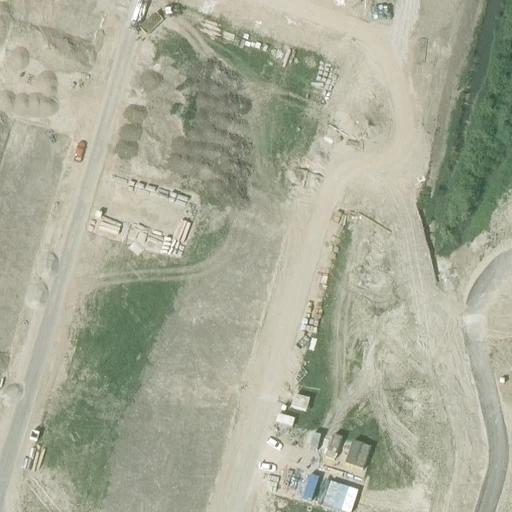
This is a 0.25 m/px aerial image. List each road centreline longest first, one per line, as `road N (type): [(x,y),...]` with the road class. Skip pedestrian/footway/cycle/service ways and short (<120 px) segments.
road 1 (residential): [(274,0),(376,39),(415,147),(407,177),(332,154),(228,511)]
road 2 (residential): [(0,478),(142,0)]
road 3 (residential): [(484,511),(497,457),(473,318),(484,283),(511,261)]
